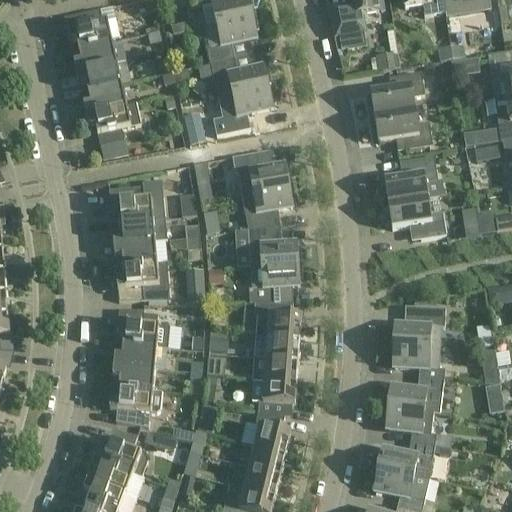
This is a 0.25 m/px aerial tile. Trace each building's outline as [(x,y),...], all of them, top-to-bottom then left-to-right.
[(195,0),(198,11),(202,10),(207,30),(217,28),(252,21),(247,0),(245,0),(223,5),(221,0),(195,0)] [(347,0),(349,8),(330,11),(337,39),(365,35),(362,18),(379,16),(379,14),(384,13),(382,0),(347,0)] [(425,20),(446,17),(442,0),(403,0),(405,11),(423,8),(425,20)] [(442,0),(446,17),(446,22),(491,14),(488,0),(442,0)] [(507,10),(499,12),(501,26),(509,25),(507,10)] [(101,13),(64,21),(67,33),(69,44),(76,43),(79,53),(112,46),(112,43),(120,41),(116,22),(107,24),(103,25),(101,13)] [(207,30),(203,31),(203,32),(205,32),(210,51),(207,52),(211,67),(225,64),(235,61),(232,47),(257,42),(252,21),(217,28),(207,30)] [(162,45),(159,35),(148,37),(151,48),(162,45)] [(76,76),(117,67),(112,46),(79,53),(81,64),(74,65),(76,76)] [(462,50),(438,51),(438,59),(463,58),(462,50)] [(506,101),(511,99),(511,60),(511,55),(487,59),(494,102),(506,100),(506,101)] [(375,59),(378,75),(395,72),(392,56),(375,59)] [(225,64),(211,67),(214,80),(216,80),(221,99),(218,99),(218,100),(233,97),(233,99),(268,91),(263,70),(238,76),(235,61),(225,64)] [(171,63),(155,67),(159,80),(163,79),(174,76),(172,66),(171,63)] [(122,88),(117,67),(76,76),(79,86),(86,85),(88,95),(122,88)] [(201,81),(213,79),(210,67),(198,69),(201,81)] [(174,76),(163,79),(165,88),(176,86),(174,76)] [(371,96),(375,121),(415,114),(413,101),(425,99),(421,76),(397,80),(399,92),(371,96)] [(126,108),(122,88),(88,95),(90,106),(83,107),(86,118),(126,109),(126,108)] [(272,112),(268,91),(233,99),(235,109),(231,110),(233,119),(217,123),(221,140),(251,133),(247,118),(272,112)] [(511,99),(506,101),(506,100),(494,102),(501,146),(511,144),(511,99)] [(126,109),(86,118),(88,128),(95,127),(100,150),(126,144),(123,132),(142,128),(137,106),(126,108),(126,109)] [(415,114),(375,121),(379,146),(404,142),(406,153),(433,149),(429,126),(417,128),(415,114)] [(202,134),(189,137),(191,148),(205,145),(202,134)] [(497,149),(473,152),(475,163),(499,160),(497,149)] [(257,158),(232,162),(235,177),(239,176),(243,198),(289,190),(285,168),(269,171),(267,156),(257,158)] [(388,208),(429,202),(426,186),(438,184),(434,160),(409,164),(411,179),(384,183),(388,208)] [(206,167),(193,169),(195,181),(209,179),(206,167)] [(118,216),(119,227),(153,224),(165,222),(162,185),(143,187),(143,191),(109,194),(111,217),(118,216)] [(243,198),(249,233),(280,230),(278,213),(292,211),(289,190),(243,198)] [(195,220),(194,198),(180,198),(181,220),(195,220)] [(431,217),(429,202),(388,208),(392,233),(419,229),(421,243),(447,239),(443,216),(431,217)] [(511,231),(511,219),(496,222),(498,234),(511,231)] [(120,238),(113,238),(114,249),(155,246),(167,245),(165,222),(153,224),(119,227),(120,238)] [(185,231),(186,243),(200,242),(199,229),(185,231)] [(280,230),(249,233),(251,271),(298,268),(297,246),(283,247),(280,230)] [(200,242),(186,243),(187,254),(201,253),(200,242)] [(157,267),(155,246),(114,249),(115,260),(122,259),(123,270),(157,267)] [(167,266),(157,267),(123,270),(124,281),(117,282),(119,305),(171,304),(167,266)] [(298,268),(251,271),(252,292),(249,292),(250,306),(255,306),(280,307),(280,291),(299,289),(298,268)] [(224,285),(224,272),(209,273),(209,286),(224,285)] [(189,308),(203,307),(201,275),(187,275),(189,308)] [(490,306),(500,305),(500,300),(507,299),(507,292),(490,292),(490,306)] [(258,318),(256,340),(300,343),(301,321),(292,320),(293,307),(280,307),(255,306),(254,318),(258,318)] [(395,328),(394,350),(440,352),(441,331),(445,332),(446,312),(411,311),(411,329),(395,328)] [(118,325),(117,337),(124,338),(123,349),(157,352),(157,351),(168,352),(180,353),(182,332),(170,331),(159,330),(157,329),(158,319),(144,318),(144,313),(119,314),(118,325)] [(0,354),(0,350),(0,338),(9,338),(8,316),(0,316),(0,354)] [(229,338),(211,336),(209,353),(227,355),(229,338)] [(298,364),(300,343),(256,340),(254,361),(266,362),(298,364)] [(155,373),(157,352),(123,349),(122,359),(115,359),(114,369),(155,373)] [(419,372),(418,382),(444,384),(445,373),(439,373),(440,352),(394,350),(393,371),(419,372)] [(484,368),(497,366),(495,355),(482,354),(484,368)] [(265,384),(297,386),(298,364),(266,362),(265,384)] [(191,366),(190,376),(203,378),(204,367),(191,366)] [(153,394),(155,373),(114,369),(113,380),(120,381),(119,391),(153,395),(153,394)] [(203,378),(190,376),(189,386),(202,387),(203,378)] [(444,384),(418,382),(418,393),(392,390),(389,411),(434,417),(434,416),(440,417),(444,384)] [(297,386),(265,384),(253,383),(252,405),(259,405),(258,416),(258,417),(285,421),(286,410),(292,410),(292,408),(295,408),(297,386)] [(153,395),(119,391),(118,402),(111,402),(110,413),(117,414),(116,425),(149,431),(150,417),(156,417),(160,414),(162,395),(153,394),(153,395)] [(208,437),(211,438),(217,412),(202,409),(197,434),(208,437)] [(434,417),(389,411),(387,433),(412,436),(411,447),(435,451),(437,438),(431,437),(434,417)] [(285,421),(258,417),(255,427),(260,428),(254,450),(285,458),(291,436),(282,434),(285,421)] [(105,455),(102,466),(134,477),(142,480),(148,465),(145,458),(133,453),(138,440),(113,433),(109,444),(103,442),(99,453),(105,455)] [(196,434),(190,456),(201,459),(205,460),(208,450),(204,449),(208,437),(197,434),(196,434)] [(147,439),(144,447),(158,452),(162,442),(147,439)] [(435,451),(411,447),(409,458),(383,452),(379,474),(414,480),(416,469),(426,471),(433,467),(435,451)] [(249,471),(280,479),(285,458),(254,450),(249,471)] [(190,456),(184,477),(196,480),(201,459),(190,456)] [(126,498),(134,477),(102,466),(98,476),(91,473),(87,483),(126,498)] [(244,492),(275,500),(280,479),(249,471),(244,492)] [(400,500),(398,510),(406,511),(423,511),(430,484),(414,480),(379,474),(375,495),(400,500)] [(195,482),(186,479),(180,506),(189,508),(195,482)] [(170,482),(168,490),(179,494),(181,486),(170,482)] [(103,511),(121,511),(126,498),(87,483),(84,493),(90,496),(87,506),(103,511)] [(224,511),(272,511),(275,500),(244,492),(230,488),(224,511)] [(160,509),(160,510),(165,511),(172,511),(179,494),(168,490),(160,509)]
